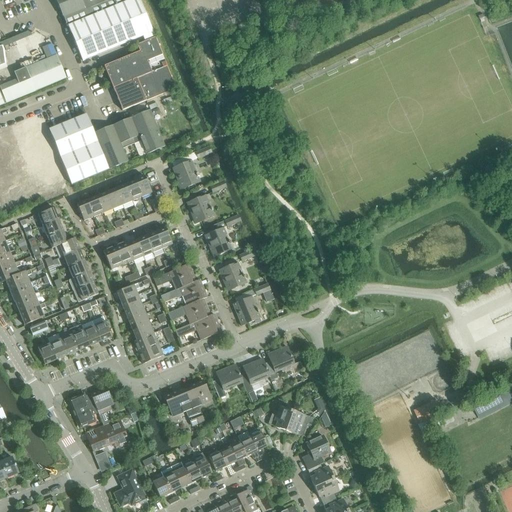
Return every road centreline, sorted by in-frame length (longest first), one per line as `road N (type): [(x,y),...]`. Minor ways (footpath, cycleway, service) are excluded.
road 1 (residential): [(39,395),(110,365),(135,388),(238,347)]
road 2 (unclassified): [(317,327),(334,302),(359,292),(445,296),(511,267)]
road 3 (residential): [(238,347),(155,161)]
road 4 (unclassified): [(397,511),(320,354),(317,327)]
road 5 (residential): [(167,511),(277,460),(292,465),(312,511)]
road 6 (residential): [(0,121),(80,87),(44,0)]
